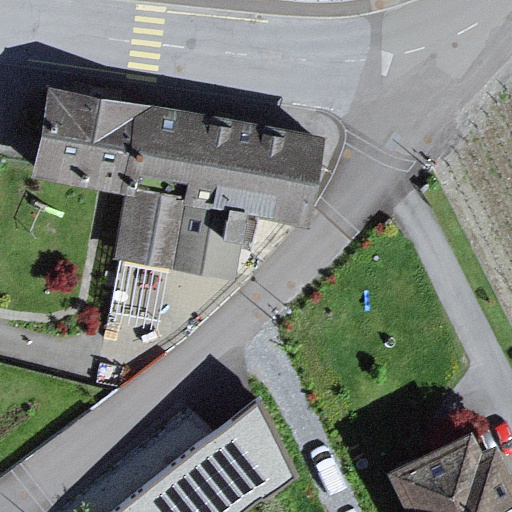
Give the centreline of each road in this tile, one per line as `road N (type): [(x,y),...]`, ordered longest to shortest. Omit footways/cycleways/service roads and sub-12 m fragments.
road 1 (residential): [(0,511),(267,290),(328,226),(394,137),(406,110),(408,52)]
road 2 (residential): [(408,52),(351,62),(0,28)]
